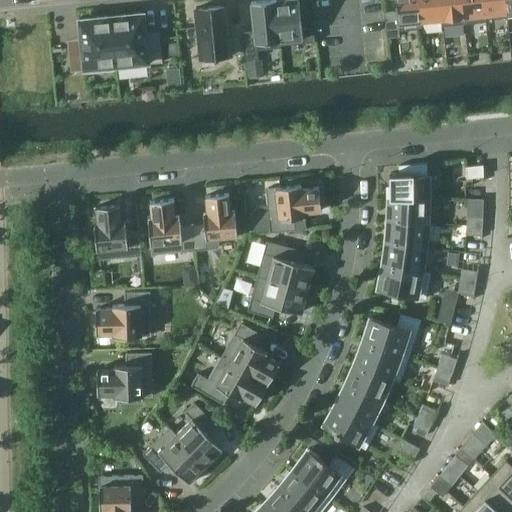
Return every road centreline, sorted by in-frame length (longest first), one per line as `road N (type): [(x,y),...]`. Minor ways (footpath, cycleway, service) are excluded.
road 1 (residential): [(348,144),(58,172),(64,511)]
road 2 (residential): [(348,144),(347,247),(310,371),(252,460),(196,511)]
road 3 (residential): [(0,344),(5,511)]
road 4 (residential): [(511,127),(348,144)]
